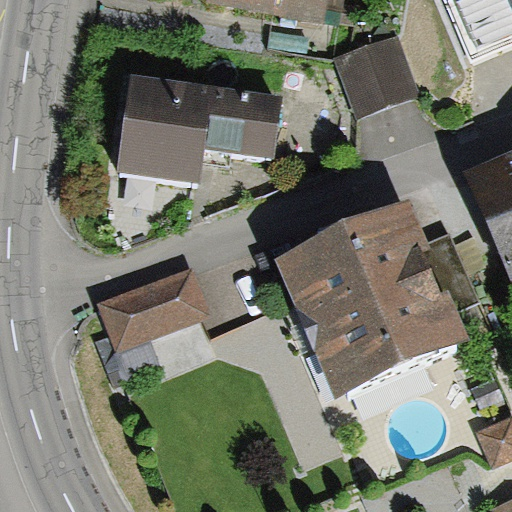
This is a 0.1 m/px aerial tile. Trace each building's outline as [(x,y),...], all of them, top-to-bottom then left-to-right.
[(339,0),(207,0),(206,9),(320,29),(325,3),(339,6),(339,0)] [(511,0),(449,0),(474,61),(511,45),(511,0)] [(396,41),(336,64),(359,122),(418,99),(396,41)] [(282,106),(132,87),(121,179),(202,189),(206,159),(274,167),(282,106)] [(511,162),(464,184),(510,288),(511,286),(511,162)] [(411,211),(278,271),(341,413),(475,353),(459,317),(481,307),(449,238),(427,247),(411,211)] [(193,270),(94,301),(111,354),(210,323),(193,270)]
